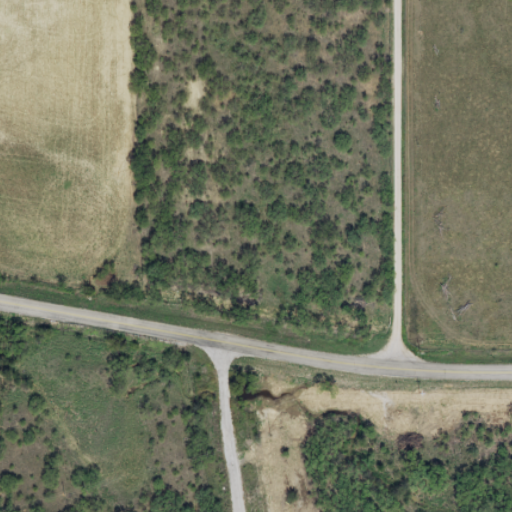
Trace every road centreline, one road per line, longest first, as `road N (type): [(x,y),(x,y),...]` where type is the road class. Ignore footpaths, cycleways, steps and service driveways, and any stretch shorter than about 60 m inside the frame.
road 1 (tertiary): [(0,301),(317,359),(511,372)]
road 2 (residential): [(217,341),(250,511)]
